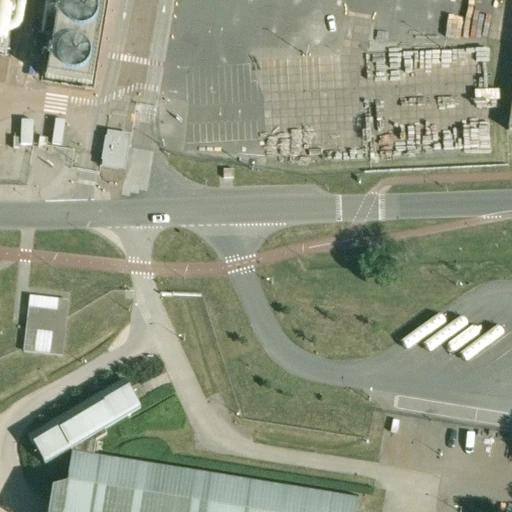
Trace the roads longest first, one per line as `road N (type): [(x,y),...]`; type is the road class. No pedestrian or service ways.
road 1 (unclassified): [(234,212),(511,205)]
road 2 (unclassified): [(234,212),(0,212)]
